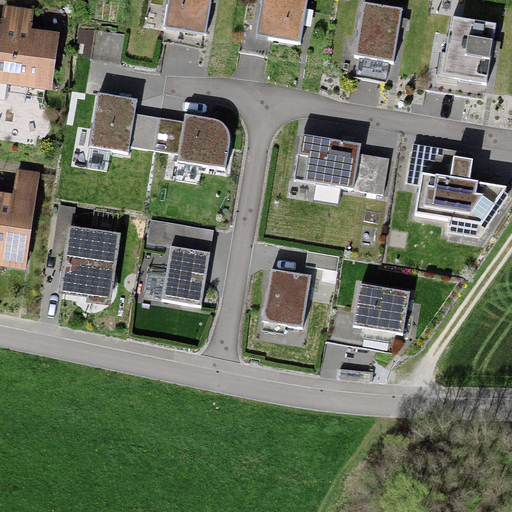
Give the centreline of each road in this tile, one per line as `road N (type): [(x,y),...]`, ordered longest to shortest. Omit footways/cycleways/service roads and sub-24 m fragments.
road 1 (track): [(511,241),(325,511)]
road 2 (residential): [(511,410),(400,406),(218,383)]
road 3 (residential): [(264,103),(218,383)]
road 4 (residential): [(264,103),(511,144)]
road 5 (residential): [(218,383),(0,336)]
